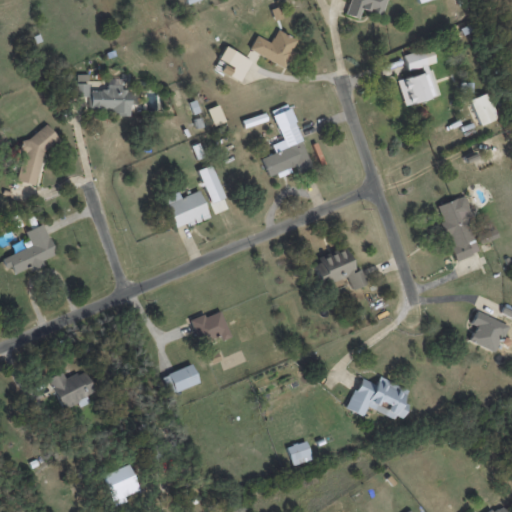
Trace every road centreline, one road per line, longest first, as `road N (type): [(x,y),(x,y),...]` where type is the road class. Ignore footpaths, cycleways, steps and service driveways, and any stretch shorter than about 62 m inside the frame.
road 1 (residential): [(0,347),(374,186)]
road 2 (residential): [(334,68),(412,295)]
